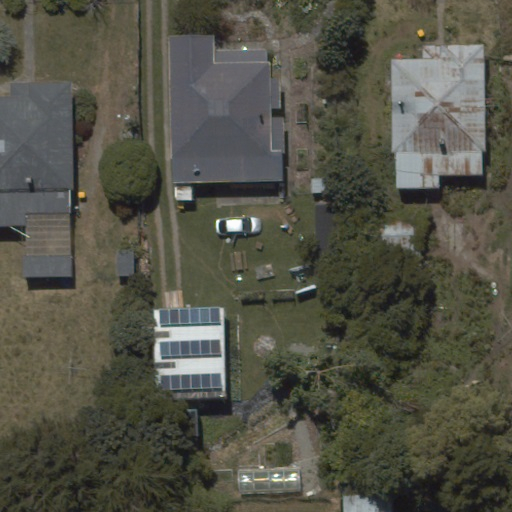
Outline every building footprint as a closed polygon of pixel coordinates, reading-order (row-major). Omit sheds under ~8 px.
[(219,40),(168,41),(172,190),(279,187),(276,57),(219,59),(219,40)] [(418,64),(392,64),(394,195),(440,195),(440,180),(489,179),(487,46),(418,48),(418,64)] [(38,100),(0,100),(0,230),(25,230),(26,281),(76,281),(75,79),(38,80),(38,100)] [(112,219),(85,219),(84,259),(111,259),(112,219)] [(226,308),(151,310),(153,397),(228,395),(226,308)]
